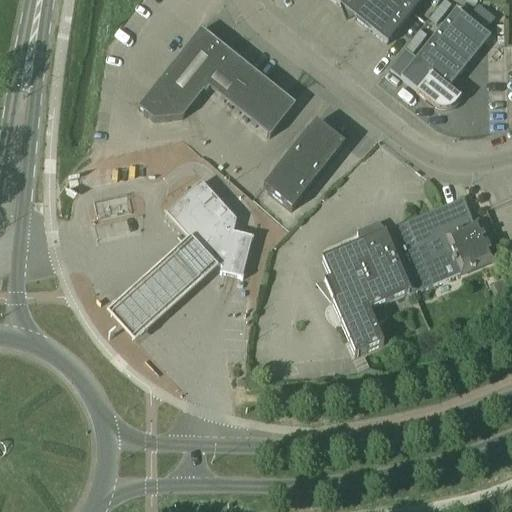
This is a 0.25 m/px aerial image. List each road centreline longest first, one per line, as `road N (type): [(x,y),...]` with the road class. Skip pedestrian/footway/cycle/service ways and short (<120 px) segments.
road 1 (tertiary): [(99,500),(151,488),(363,479),(511,437)]
road 2 (tertiary): [(511,395),(440,424),(303,448),(107,438)]
road 3 (residential): [(511,155),(463,169),(433,164),(246,0)]
road 4 (secondary): [(21,340),(15,286),(34,25)]
road 5 (secondary): [(34,25),(0,182)]
road 6 (secondary): [(107,438),(100,411),(69,366),(21,340)]
